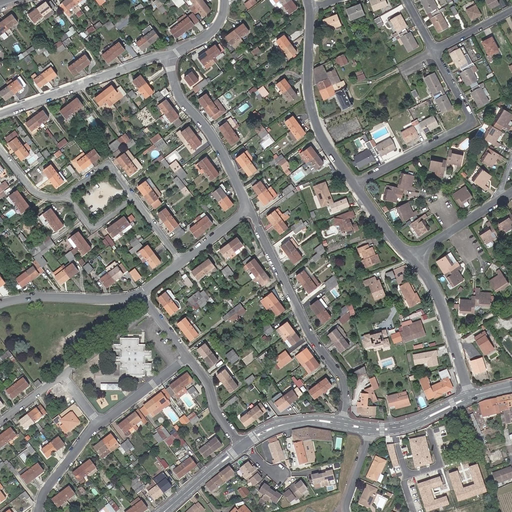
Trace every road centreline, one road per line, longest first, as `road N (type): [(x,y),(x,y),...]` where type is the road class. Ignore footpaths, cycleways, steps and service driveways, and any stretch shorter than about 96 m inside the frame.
road 1 (residential): [(342,423),(342,380),(309,333),(248,208)]
road 2 (residential): [(434,49),(467,125),(354,183)]
road 3 (residential): [(310,6),(307,83),(316,126),(354,183)]
road 4 (residential): [(168,56),(0,114)]
road 5 (residential): [(168,56),(181,99),(219,147),(248,208)]
road 6 (residential): [(411,257),(439,302),(469,397)]
road 7 (residential): [(0,305),(29,296),(141,293)]
